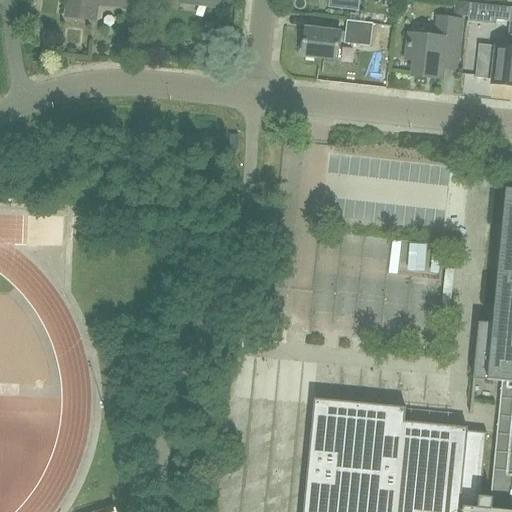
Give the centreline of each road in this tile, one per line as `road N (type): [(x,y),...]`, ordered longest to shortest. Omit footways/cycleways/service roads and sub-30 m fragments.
road 1 (unclassified): [(163,511),(164,427),(243,225),(258,97)]
road 2 (residential): [(258,97),(511,125)]
road 3 (unclassified): [(258,97),(129,79),(23,100)]
